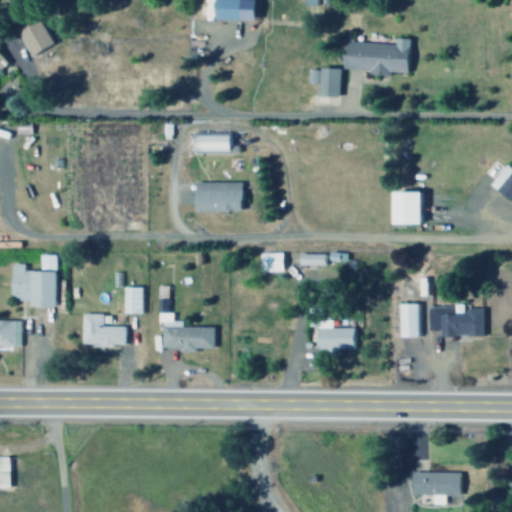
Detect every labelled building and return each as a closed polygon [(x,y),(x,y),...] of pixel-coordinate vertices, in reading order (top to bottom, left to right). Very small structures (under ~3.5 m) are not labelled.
[(260,20),(259,0),(218,0),(219,20),(260,20)] [(35,57),(56,44),(40,18),(19,31),(35,57)] [(0,51),(0,37),(2,36),(0,34),(0,68),(8,61),(0,51)] [(347,69),(372,70),(371,75),(391,76),(391,72),(410,72),(412,39),(397,38),(397,44),(348,42),(347,69)] [(309,68),(309,84),(321,84),(320,96),(340,96),(341,70),(309,68)] [(197,153),(233,154),(234,136),(198,135),(197,153)] [(511,168),(507,165),(492,185),(511,200),(511,168)] [(244,182),(196,183),(197,211),(245,211),(244,182)] [(426,193),(397,192),(397,225),(425,225),(426,193)] [(300,265),(325,266),(326,255),(301,254),(300,265)] [(60,255),(42,255),(42,271),(26,271),(26,264),(14,264),(13,301),(33,301),(33,307),(59,308),(60,255)] [(143,288),(124,287),(124,314),(142,314),(143,288)] [(419,304),(401,305),(402,337),(420,336),(419,304)] [(428,307),(428,331),(441,330),(441,337),(484,335),(483,309),(456,310),(456,306),(428,307)] [(332,329),(332,320),(322,321),(322,308),(309,308),(309,327),(319,327),(319,350),(326,350),(326,355),(339,355),(339,350),(357,350),(357,328),(332,329)] [(127,327),(111,326),(111,315),(82,314),(82,346),(127,347),(127,327)] [(0,346),(21,347),(21,321),(0,320),(0,346)] [(0,488),(11,489),(11,457),(0,457),(0,488)] [(407,471),(407,494),(457,495),(458,472),(407,471)]
